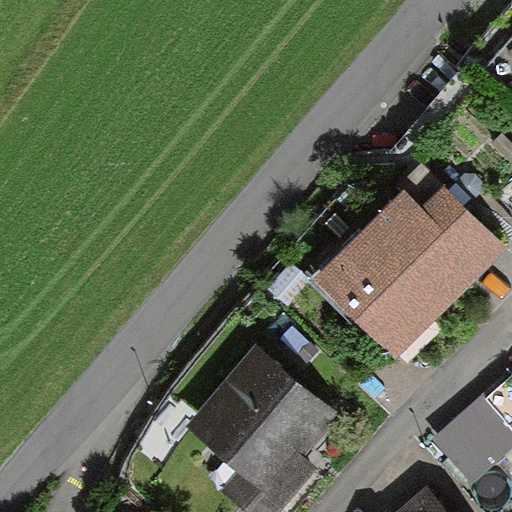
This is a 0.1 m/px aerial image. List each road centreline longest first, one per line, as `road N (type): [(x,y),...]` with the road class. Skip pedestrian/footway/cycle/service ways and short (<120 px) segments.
road 1 (residential): [(439,0),(85,403)]
road 2 (residential): [(327,511),(511,317)]
road 3 (residential): [(85,403),(0,496)]
road 4 (residential): [(85,403),(98,442),(56,511)]
